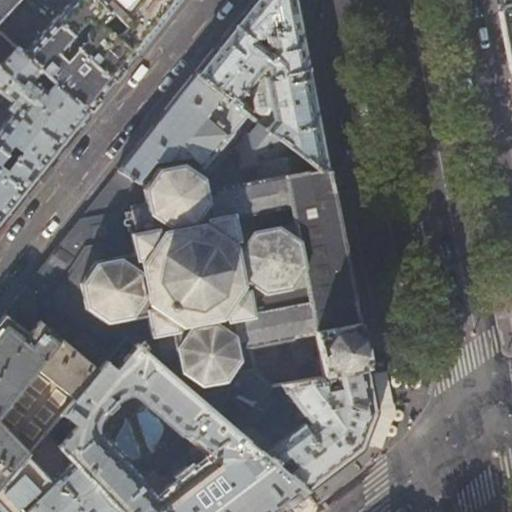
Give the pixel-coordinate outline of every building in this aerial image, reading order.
[(0,0),(0,18),(17,0),(0,0)] [(97,0),(70,0),(53,19),(82,46),(76,53),(111,83),(122,68),(134,53),(116,35),(123,27),(97,0)] [(97,0),(123,27),(116,35),(134,53),(152,31),(169,10),(176,0),(97,0)] [(328,167),(325,152),(315,101),(303,39),(295,0),(253,0),(234,25),(196,73),(315,168),(317,169),(328,167)] [(511,3),(499,6),(506,42),(511,71),(511,3)] [(53,19),(22,53),(40,70),(54,83),(87,113),(98,99),(111,83),(76,53),(82,46),(53,19)] [(0,66),(0,94),(4,98),(0,103),(11,113),(0,126),(0,149),(36,178),(49,161),(71,133),(87,113),(54,83),(44,93),(31,80),(40,70),(22,53),(17,48),(0,66)] [(248,177),(246,166),(266,162),(283,142),(196,73),(158,120),(117,172),(141,185),(155,165),(161,164),(160,162),(176,159),(177,161),(181,161),(188,163),(191,158),(203,168),(233,133),(233,132),(247,115),(256,122),(247,133),(244,131),(214,167),(216,178),(205,181),(204,177),(203,175),(204,185),(248,177)] [(0,222),(2,219),(36,178),(0,149),(0,222)] [(141,185),(117,172),(59,245),(32,279),(67,308),(64,313),(81,329),(109,354),(126,337),(135,343),(195,395),(216,413),(228,396),(247,412),(271,387),(273,386),(254,368),(251,348),(314,336),(320,366),(318,367),(317,368),(318,374),(321,374),(322,376),(366,367),(362,348),(358,327),(338,220),(328,167),(317,169),(315,168),(289,172),(288,170),(204,185),(203,175),(187,164),(188,163),(181,161),(177,161),(176,159),(160,162),(161,164),(155,165),(141,185)] [(19,295),(3,315),(28,333),(38,321),(67,345),(81,329),(64,313),(67,308),(32,279),(19,295)] [(109,354),(81,329),(67,345),(38,321),(28,333),(3,315),(0,318),(0,486),(29,452),(45,431),(106,358),(109,354)] [(276,511),(281,508),(305,490),(262,453),(258,449),(252,454),(247,455),(246,452),(244,449),(241,447),(238,447),(237,446),(246,440),(216,413),(195,395),(135,343),(115,366),(106,358),(45,431),(71,458),(121,511),(276,511)] [(370,390),(366,367),(322,376),(281,385),(309,423),(304,427),(301,424),(262,453),(305,490),(339,464),(360,449),(374,411),(370,390)] [(29,452),(0,486),(0,511),(121,511),(71,458),(56,473),(49,472),(29,452)]
